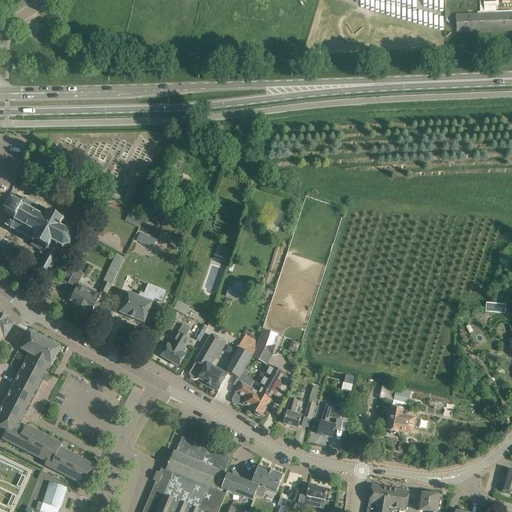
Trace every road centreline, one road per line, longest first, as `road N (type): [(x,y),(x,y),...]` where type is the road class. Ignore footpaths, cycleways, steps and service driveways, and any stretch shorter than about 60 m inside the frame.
road 1 (primary): [(0,112),(217,105),(303,88)]
road 2 (primary): [(303,88),(0,90)]
road 3 (tertiary): [(361,469),(281,450),(153,380)]
road 4 (primary): [(303,88),(511,78)]
road 5 (residential): [(114,460),(36,417),(76,337)]
